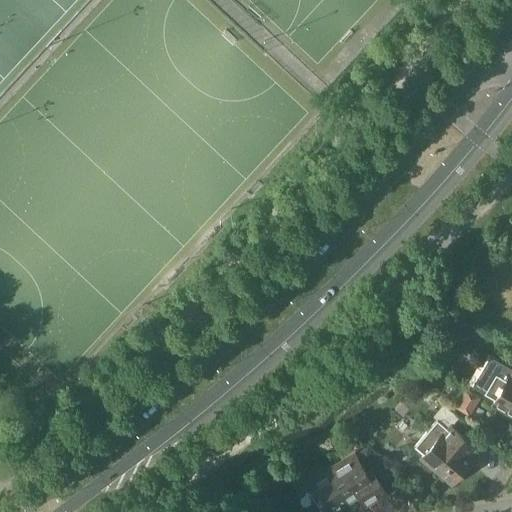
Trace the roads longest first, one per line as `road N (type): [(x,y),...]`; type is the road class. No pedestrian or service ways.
road 1 (secondary): [(504,25),(348,216),(217,350),(20,511)]
road 2 (secondary): [(59,511),(317,299),(381,239),(511,88)]
